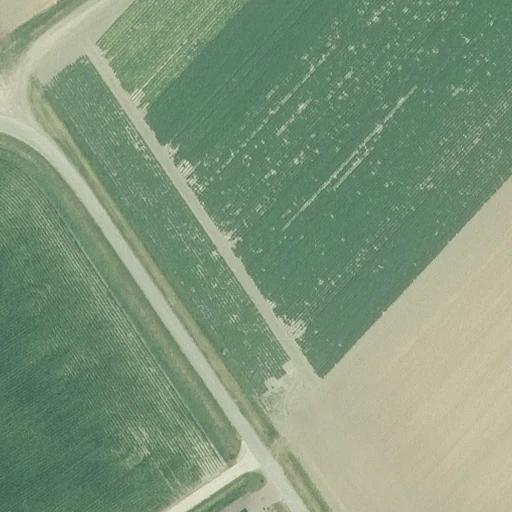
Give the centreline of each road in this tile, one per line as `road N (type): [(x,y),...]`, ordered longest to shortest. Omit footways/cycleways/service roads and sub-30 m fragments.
road 1 (unclassified): [(303,511),(56,159),(32,136),(0,123)]
road 2 (track): [(32,136),(28,80),(39,57),(112,0)]
